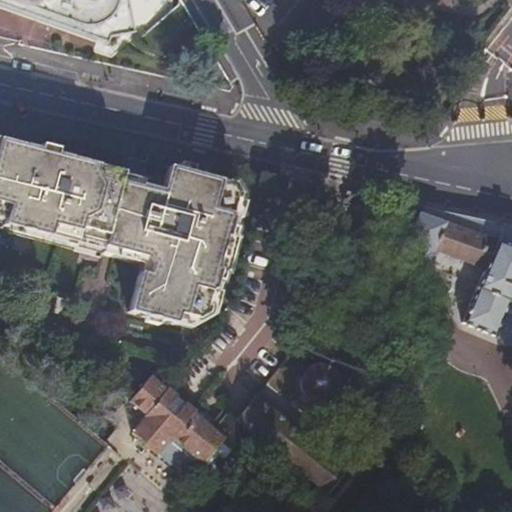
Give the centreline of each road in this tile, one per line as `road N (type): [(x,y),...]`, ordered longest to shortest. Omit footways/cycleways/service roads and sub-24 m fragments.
road 1 (tertiary): [(0,83),(269,141)]
road 2 (tertiary): [(269,141),(459,185)]
road 3 (residential): [(204,0),(271,114),(269,141)]
